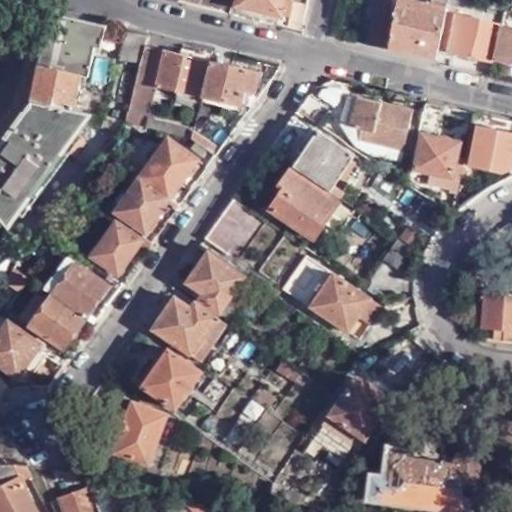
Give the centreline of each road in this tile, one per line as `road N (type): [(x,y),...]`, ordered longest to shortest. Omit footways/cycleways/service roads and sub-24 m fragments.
road 1 (residential): [(30,437),(312,48)]
road 2 (residential): [(511,360),(491,356),(439,311),(440,255),(500,196),(511,195)]
road 3 (residential): [(98,0),(312,48)]
road 4 (residential): [(312,48),(511,97)]
